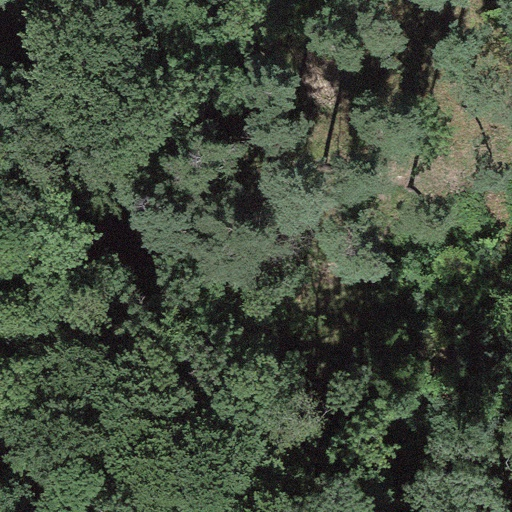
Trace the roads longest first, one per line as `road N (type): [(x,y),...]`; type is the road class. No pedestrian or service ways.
road 1 (track): [(412,511),(148,170),(100,124),(0,81)]
road 2 (track): [(309,0),(161,129),(132,258),(109,285),(0,324)]
